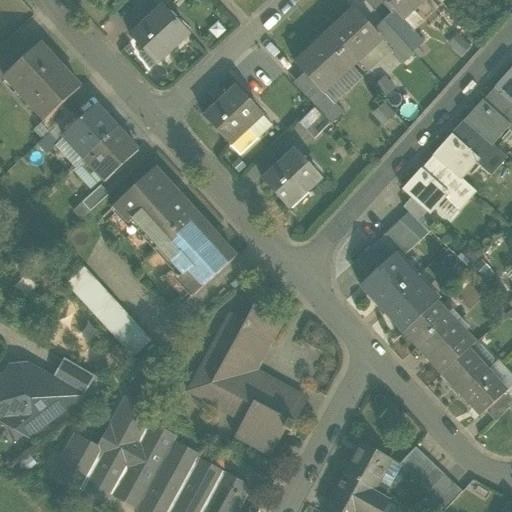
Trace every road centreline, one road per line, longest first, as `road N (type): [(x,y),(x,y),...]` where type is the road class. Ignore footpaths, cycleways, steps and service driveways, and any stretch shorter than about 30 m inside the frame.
road 1 (residential): [(297,274),(511,32)]
road 2 (residential): [(297,274),(157,120)]
road 3 (residential): [(511,482),(453,445),(375,359)]
road 4 (residential): [(283,511),(357,377),(375,359)]
road 5 (residential): [(157,120),(286,0)]
road 6 (residential): [(157,120),(46,0)]
